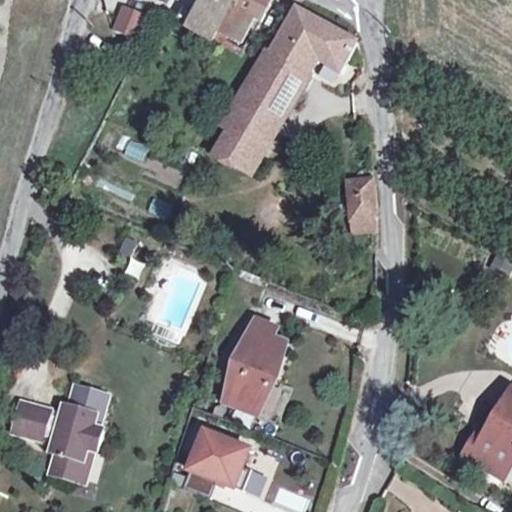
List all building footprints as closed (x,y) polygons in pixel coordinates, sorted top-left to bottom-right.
[(149,0),(147,4),(162,12),(167,0),(149,0)] [(167,0),(162,12),(183,24),(190,10),(195,0),(167,0)] [(216,42),(223,31),(239,0),(211,0),(202,17),(195,30),(216,42)] [(239,0),(223,31),(232,35),(246,42),(257,22),(263,25),(276,0),(239,0)] [(126,7),(115,31),(141,42),(152,18),(126,7)] [(202,17),(190,10),(183,24),(195,30),(202,17)] [(342,76),(359,47),(311,17),(300,10),(273,56),(248,99),(287,121),(320,62),(342,76)] [(223,31),(216,42),(225,48),(232,35),(223,31)] [(231,128),(240,133),(270,151),(287,121),(248,99),(231,128)] [(240,133),(226,159),(257,173),(270,151),(240,133)] [(148,160),(143,175),(182,187),(186,172),(148,160)] [(355,222),(379,221),(379,208),(376,182),(352,184),(355,222)] [(358,239),(379,238),(379,221),(355,222),(358,239)] [(259,323),(228,404),(262,417),(290,348),(273,341),(277,330),(259,323)] [(54,414),(23,405),(14,435),(45,445),(46,439),(56,442),(53,453),(57,455),(51,475),(78,483),(88,450),(97,453),(99,454),(105,433),(95,430),(99,418),(104,419),(110,397),(77,388),(71,409),(67,408),(63,420),(52,417),(54,414)] [(481,430),(466,454),(503,478),(511,463),(511,394),(490,428),(487,433),(481,430)] [(484,424),(481,430),(487,433),(490,428),(484,424)] [(220,487),(246,498),(264,452),(210,430),(186,488),(215,500),(220,487)] [(88,486),(97,453),(88,450),(78,483),(88,486)] [(273,504),(296,511),(311,511),(316,499),(279,487),(273,504)]
